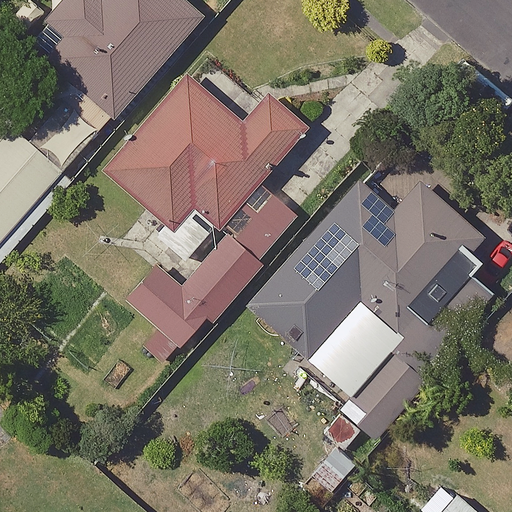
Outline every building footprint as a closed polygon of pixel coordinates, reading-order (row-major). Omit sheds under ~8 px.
[(100,0),(47,62),(114,119),(198,21),(173,0),(100,0)] [(191,75),(105,171),(174,233),(196,208),(222,231),(313,131),(270,92),(243,122),(191,75)] [(0,141),(0,240),(60,172),(11,129),(0,141)] [(362,179),(247,306),(311,364),(366,303),(412,345),(484,264),(471,253),(485,238),(420,179),(394,208),(362,179)] [(300,218),(275,196),(235,240),(259,263),(300,218)] [(149,280),(128,303),(184,354),(263,266),(259,263),(235,240),(229,236),(184,286),(173,276),(160,290),(149,280)] [(395,352),(340,412),(374,442),(428,382),(395,352)] [(355,466),(336,449),(313,475),(332,492),(355,466)] [(474,511),(459,498),(445,511),(474,511)]
